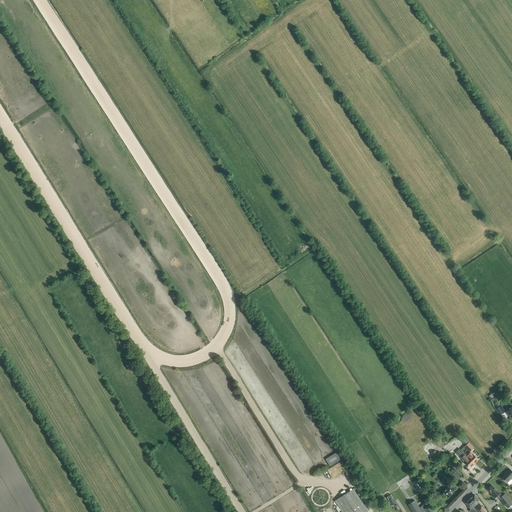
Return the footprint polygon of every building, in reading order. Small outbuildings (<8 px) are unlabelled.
[(501,406),(497,408),(501,414),(505,412),(502,408),(501,406)] [(468,458),(467,456),(459,449),(456,453),(465,462),(464,462),(470,468),(474,464),(468,458)] [(435,461),(440,457),(436,450),(431,454),(432,456),(434,461),(435,460),(435,461)] [(331,466),(343,459),(338,452),(327,458),(331,466)] [(467,456),(468,458),(474,464),(478,460),(473,454),(472,455),(470,453),(468,455),(467,456)] [(342,462),(328,469),(331,475),(345,469),(342,462)] [(455,472),(453,469),(448,473),(455,480),(457,479),(458,480),(462,476),(457,470),(455,472)] [(511,480),(511,479),(511,477),(511,471),(509,469),(502,477),(509,485),(511,482),(511,480)] [(419,492),(425,489),(418,479),(412,482),(419,492)] [(448,484),(443,480),(441,483),(445,487),(447,485),(448,486),(442,492),(448,497),(451,494),(454,490),(455,489),(450,484),(449,485),(448,484)] [(491,485),(487,489),(492,494),(491,495),(494,498),(497,496),(499,498),(505,507),(506,506),(507,508),(511,504),(511,503),(505,494),(502,496),(499,493),(500,493),(491,485)] [(341,511),(366,511),(368,511),(353,488),(334,501),(341,511)] [(471,497),(470,498),(476,505),(479,503),(480,504),(481,503),(480,502),(480,501),(475,495),(473,496),(473,495),(471,497)] [(467,502),(466,503),(471,509),(469,511),(470,511),(485,511),(484,510),(481,511),(477,507),(475,509),(474,507),(476,505),(470,498),(466,501),(467,502)] [(415,500),(408,505),(412,511),(424,511),(426,511),(433,511),(435,510),(429,505),(428,506),(425,503),(420,508),(415,500)]
